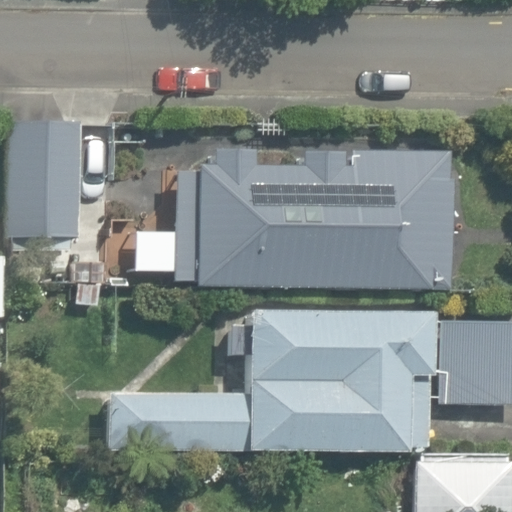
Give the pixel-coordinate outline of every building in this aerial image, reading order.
[(69,118),(0,119),(0,242),(67,242),(69,118)] [(196,146),(167,168),(165,283),(438,287),(438,150),(196,146)] [(415,314),(224,314),(224,347),(238,347),(238,395),(96,395),(92,454),(402,451),(415,447),(415,314)] [(511,316),(426,316),(425,402),(511,402),(511,316)] [(502,511),(503,454),(403,459),(403,511),(502,511)]
